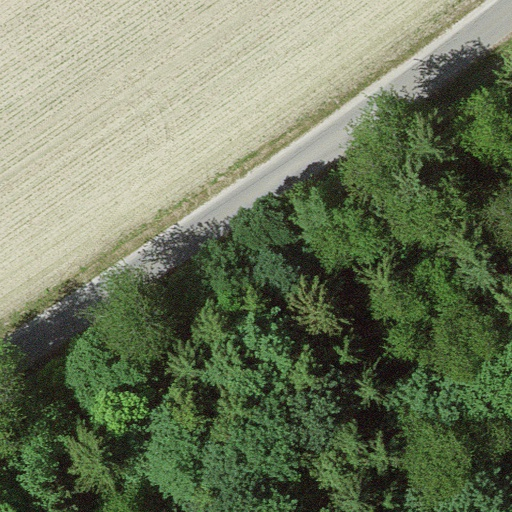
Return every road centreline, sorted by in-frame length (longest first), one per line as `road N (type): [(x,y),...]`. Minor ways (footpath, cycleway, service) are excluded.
road 1 (unclassified): [(511,4),(0,365)]
road 2 (motorway): [(511,303),(139,511)]
